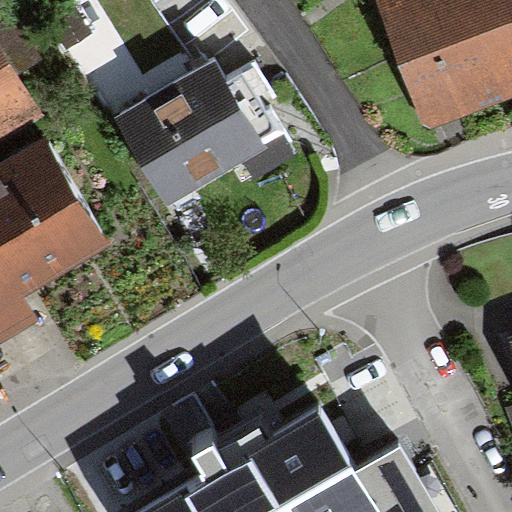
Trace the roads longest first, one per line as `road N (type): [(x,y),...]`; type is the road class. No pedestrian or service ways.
road 1 (residential): [(0,467),(355,251)]
road 2 (residential): [(355,251),(485,511)]
road 3 (residential): [(394,229),(268,0)]
road 4 (residential): [(394,229),(511,182)]
